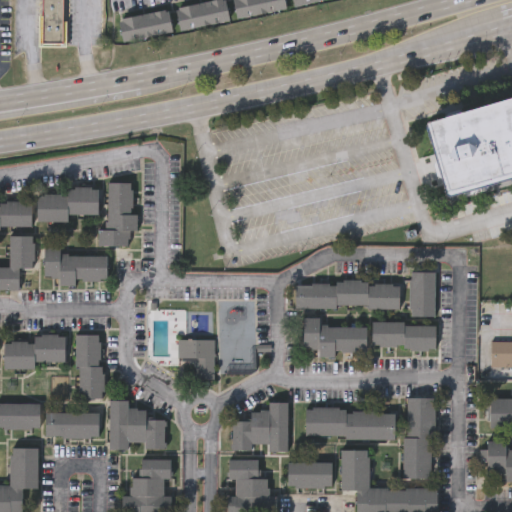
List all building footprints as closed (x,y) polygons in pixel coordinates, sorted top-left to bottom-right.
[(40,44),(40,0),(63,0),(64,44),(40,44)] [(224,0),(228,20),(180,28),(176,5),(206,0),(224,0)] [(237,17),(233,0),(283,0),(285,7),(237,17)] [(329,0),(292,0),(295,9),(329,0)] [(171,31),(122,40),(118,17),(167,8),(171,31)] [(511,178),(449,195),(429,120),(511,97),(511,178)] [(130,246),(99,245),(99,229),(108,229),(108,182),(136,183),(135,231),(130,231),(130,246)] [(99,214),(70,215),(70,221),(38,221),(37,194),(68,194),(68,187),(99,187),(99,214)] [(0,228),(0,203),(32,203),(32,228),(0,228)] [(0,291),(0,267),(10,267),(10,236),(35,236),(34,268),(20,267),(20,291),(0,291)] [(61,255),(108,256),(108,280),(76,280),(76,286),(60,286),(60,278),(44,277),(45,246),(61,246),(61,255)] [(436,317),(411,317),(411,272),(436,272),(436,317)] [(400,309),(296,308),(296,282),(400,283),(400,309)] [(304,318),(321,318),(321,326),(368,327),(367,352),(336,352),(336,358),(319,358),(319,350),(303,350),(304,318)] [(436,349),(373,349),(373,323),(436,324),(436,349)] [(35,369),(4,369),(4,342),(34,342),(34,335),(66,335),(65,363),(35,362),(35,369)] [(77,335),(103,335),(103,399),(77,399),(77,335)] [(215,380),(195,380),(195,358),(180,358),(180,339),(215,339),(215,380)] [(511,340),(511,368),(489,368),(490,340),(511,340)] [(511,424),(488,424),(488,397),(511,397),(511,424)] [(405,477),(406,398),(435,398),(433,477),(405,477)] [(129,410),(147,410),(147,420),(166,421),(166,450),(143,450),(143,444),(130,444),(130,450),(109,450),(110,401),(129,401),(129,410)] [(289,403),(288,452),(232,450),(233,421),(251,422),(251,411),(269,412),(269,402),(289,403)] [(40,429),(0,429),(0,403),(40,403),(40,429)] [(306,410),(395,411),(395,439),(306,438),(306,410)] [(99,413),(99,438),(46,438),(46,413),(99,413)] [(511,480),(503,480),(503,470),(484,470),(484,440),(506,440),(506,450),(511,450),(511,480)] [(38,448),(38,487),(23,487),(23,511),(0,511),(0,484),(11,484),(11,448),(38,448)] [(369,487),(438,487),(437,511),(357,511),(357,489),(342,489),(342,450),(369,450),(369,487)] [(172,460),(171,481),(166,481),(166,511),(122,511),(123,495),(131,495),(131,478),(141,478),(141,460),(172,460)] [(277,511),(228,511),(229,460),(267,460),(267,495),(277,495),(277,511)] [(332,463),(332,486),(287,486),(287,463),(332,463)]
